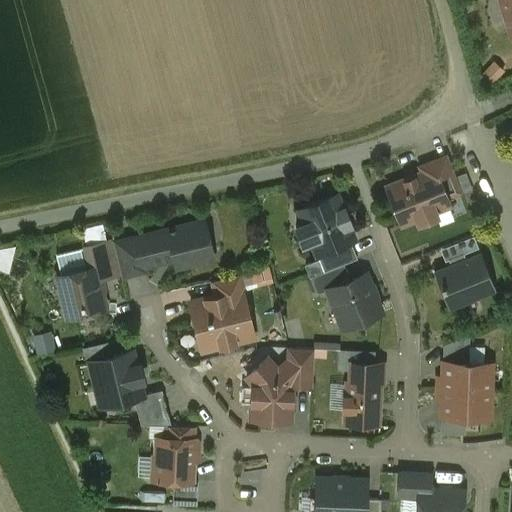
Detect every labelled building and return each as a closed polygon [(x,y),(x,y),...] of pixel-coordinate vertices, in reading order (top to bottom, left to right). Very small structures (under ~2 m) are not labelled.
[(511,0),(501,0),(511,33),(511,32),(511,0)] [(445,157),(421,167),(423,172),(435,167),(446,196),(458,191),(445,157)] [(423,172),(386,186),(401,223),(417,217),(419,222),(436,215),(434,210),(449,204),(446,196),(435,167),(423,172)] [(336,194),(299,209),(317,254),(350,241),(354,239),(336,194)] [(204,221),(113,243),(120,273),(120,275),(146,268),(145,264),(154,257),(173,252),(176,266),(213,257),(204,221)] [(473,235),(462,240),(467,252),(478,247),(473,235)] [(113,243),(112,240),(84,247),(89,268),(96,266),(99,278),(120,273),(113,243)] [(462,240),(440,249),(445,260),(467,252),(462,240)] [(350,241),(317,254),(324,270),(343,263),(357,257),(350,241)] [(480,252),(434,271),(449,308),(495,289),(480,252)] [(324,270),(310,276),(317,293),(328,288),(350,279),(343,263),(324,270)] [(89,268),(56,275),(66,317),(67,317),(72,320),(82,317),(85,312),(106,307),(99,278),(96,266),(89,268)] [(350,279),(328,288),(343,326),(381,311),(366,273),(350,279)] [(238,274),(214,280),(217,293),(218,297),(242,291),(238,274)] [(218,297),(217,293),(215,296),(190,303),(202,348),(253,336),(242,291),(218,297)] [(32,332),(38,352),(57,347),(52,326),(32,332)] [(468,334),(444,344),(443,360),(467,361),(468,334)] [(314,347),(290,346),(289,358),(278,369),(291,383),(293,382),(312,383),(314,347)] [(131,350),(96,358),(107,403),(133,396),(142,394),(138,379),(142,378),(139,364),(135,365),(131,350)] [(278,369),(267,357),(246,376),(252,382),(251,417),(290,418),(291,383),(278,369)] [(443,360),(443,362),(445,363),(445,375),(441,379),(437,379),(436,387),(490,389),(491,362),(467,361),(443,360)] [(383,362),(350,361),(349,380),(379,381),(379,383),(382,383),(383,362)] [(349,380),(346,380),(346,395),(343,395),(343,407),(345,407),(344,421),(378,422),(379,383),(379,381),(349,380)] [(490,389),(436,387),(436,395),(440,395),(444,399),(443,412),(441,412),(441,414),(463,415),(489,416),(490,389)] [(162,389),(142,394),(133,396),(140,423),(164,424),(171,424),(162,389)] [(463,415),(441,414),(440,432),(462,432),(463,415)] [(171,424),(164,424),(164,436),(194,437),(194,426),(171,424)] [(164,436),(156,436),(154,478),(173,479),(192,479),(194,437),(164,436)] [(150,473),(150,451),(140,451),(139,473),(150,473)] [(430,472),(399,470),(398,493),(418,494),(418,485),(429,486),(430,472)] [(366,478),(316,476),(315,509),(314,511),(364,511),(365,497),(366,478)] [(192,479),(173,479),(173,490),(181,490),(181,502),(196,502),(197,480),(192,479)] [(429,486),(418,485),(418,494),(416,511),(461,511),(462,503),(459,503),(459,487),(451,487),(451,485),(439,484),(439,486),(429,486)] [(181,490),(173,490),(172,501),(181,502),(181,490)] [(379,511),(381,497),(365,497),(364,511),(379,511)]
